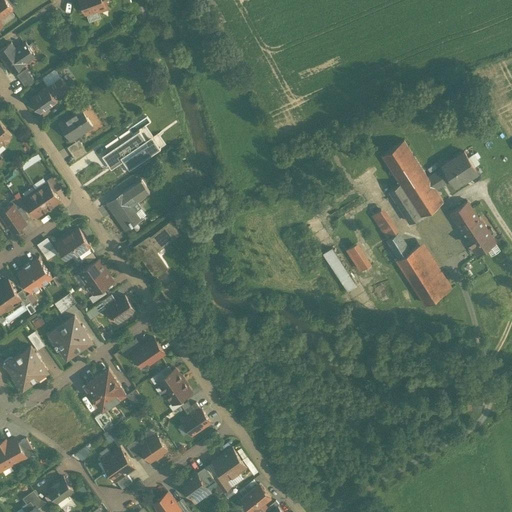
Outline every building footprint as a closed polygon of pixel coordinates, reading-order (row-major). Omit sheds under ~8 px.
[(0,17),(12,8),(5,0),(0,0),(0,25),(3,24),(0,20),(0,17)] [(81,0),(86,12),(98,8),(99,11),(106,8),(107,8),(107,7),(108,6),(105,0),(81,0)] [(26,42),(16,49),(11,42),(0,50),(0,52),(13,71),(25,62),(31,58),(28,54),(32,51),(26,42)] [(118,60),(124,71),(134,66),(128,56),(118,60)] [(27,67),(17,74),(26,87),(35,80),(27,67)] [(48,84),(30,96),(41,111),(58,99),(54,93),(67,84),(61,76),(48,85),(48,84)] [(71,103),(81,98),(77,90),(67,95),(71,103)] [(82,107),(60,121),(71,138),(93,124),(82,107)] [(11,135),(0,122),(0,143),(3,142),(5,142),(9,139),(9,136),(11,135)] [(79,138),(67,146),(75,158),(87,150),(79,138)] [(427,173),(404,138),(382,152),(400,180),(390,187),(392,192),(411,220),(443,199),(444,198),(436,186),(429,175),(427,173)] [(366,146),(342,161),(353,178),(377,163),(366,146)] [(464,149),(443,163),(444,165),(429,175),(436,186),(452,176),(456,183),(465,177),(464,175),(467,173),(469,176),(477,171),(478,171),(464,149)] [(26,166),(44,156),(41,151),(24,161),(26,166)] [(136,172),(118,184),(122,190),(123,191),(141,178),(136,172)] [(60,187),(52,175),(47,179),(48,181),(54,191),(60,187)] [(141,178),(123,191),(122,190),(106,202),(125,229),(143,216),(133,202),(150,190),(141,178)] [(54,191),(48,181),(36,189),(49,207),(60,199),(54,191)] [(36,189),(25,197),(31,207),(37,215),(49,207),(36,189)] [(25,197),(23,195),(18,199),(22,205),(26,211),(31,207),(25,197)] [(494,240),(467,198),(450,210),(477,251),(494,240)] [(17,209),(13,203),(0,212),(13,231),(26,222),(25,220),(17,209)] [(26,211),(22,205),(17,209),(25,220),(30,217),(26,211)] [(396,229),(381,206),(372,212),(387,235),(396,229)] [(150,238),(146,241),(144,239),(136,245),(155,273),(166,266),(155,250),(179,231),(171,220),(150,237),(150,238)] [(79,227),(57,242),(66,255),(77,248),(79,252),(91,244),(79,227)] [(398,230),(384,239),(393,253),(407,244),(398,230)] [(50,241),(41,248),(48,258),(57,251),(50,241)] [(370,261),(357,241),(347,248),(360,268),(370,261)] [(339,243),(328,249),(348,289),(359,284),(339,243)] [(446,288),(417,243),(410,248),(397,257),(406,271),(415,285),(417,288),(426,302),(446,288)] [(91,244),(79,252),(83,257),(94,249),(91,244)] [(407,244),(393,253),(396,257),(397,257),(410,248),(407,244)] [(474,267),(478,264),(473,256),(468,259),(474,267)] [(39,257),(30,262),(25,265),(26,266),(17,271),(22,278),(21,278),(22,278),(27,285),(26,285),(27,285),(31,291),(53,277),(48,270),(49,270),(48,270),(43,263),(44,263),(43,263),(39,257)] [(99,258),(79,271),(86,282),(107,268),(103,262),(103,263),(99,258)] [(107,268),(86,282),(94,293),(114,279),(110,274),(111,273),(107,268)] [(406,271),(388,277),(393,293),(415,285),(406,271)] [(63,282),(58,273),(53,277),(58,285),(63,282)] [(17,292),(8,279),(0,284),(0,309),(4,316),(5,315),(23,302),(24,302),(17,292)] [(172,281),(162,288),(170,299),(180,292),(172,281)] [(26,295),(22,289),(17,292),(24,302),(23,302),(25,305),(31,301),(26,295)] [(37,300),(31,291),(26,295),(31,301),(32,303),(37,300)] [(70,291),(55,302),(62,311),(76,301),(70,291)] [(125,294),(108,306),(108,307),(108,310),(110,313),(113,314),(118,321),(135,309),(125,294)] [(103,298),(95,304),(100,311),(108,306),(103,298)] [(75,314),(50,331),(67,356),(92,339),(85,330),(86,329),(82,324),(75,314)] [(46,344),(35,329),(28,334),(38,349),(46,344)] [(154,336),(133,350),(141,361),(140,365),(140,366),(141,367),(144,368),(146,368),(148,368),(148,367),(149,363),(165,352),(154,336)] [(31,344),(9,360),(8,364),(23,386),(48,369),(31,344)] [(125,344),(121,348),(124,353),(129,350),(125,344)] [(109,367),(86,383),(103,407),(125,392),(109,367)] [(165,374),(157,379),(158,380),(165,391),(183,378),(175,367),(165,374)] [(161,369),(150,377),(154,382),(158,380),(157,379),(165,374),(161,369)] [(183,378),(165,391),(172,402),(173,402),(180,397),(191,390),(183,378)] [(136,387),(127,394),(133,404),(143,397),(136,387)] [(484,391),(469,389),(467,407),(481,409),(484,391)] [(180,397),(173,402),(172,402),(169,404),(173,410),(184,402),(180,397)] [(196,401),(184,408),(189,416),(201,408),(196,401)] [(189,416),(183,420),(191,433),(211,420),(202,407),(201,408),(189,416)] [(104,409),(95,416),(102,426),(111,419),(104,409)] [(115,424),(106,431),(112,440),(117,436),(121,443),(126,439),(115,424)] [(140,444),(146,453),(151,460),(156,456),(157,458),(163,453),(162,452),(167,448),(156,433),(140,444)] [(18,441),(16,436),(7,441),(6,438),(1,441),(12,462),(25,455),(26,454),(18,441)] [(26,436),(18,441),(26,454),(25,455),(26,457),(35,452),(26,436)] [(140,444),(136,438),(127,445),(137,459),(146,453),(140,444)] [(0,468),(12,462),(1,441),(0,441),(0,468)] [(120,446),(102,458),(109,469),(128,456),(120,446)] [(232,446),(213,459),(221,471),(226,479),(227,478),(238,470),(239,470),(240,471),(246,466),(245,465),(246,465),(232,446)] [(128,456),(109,469),(116,479),(135,466),(128,456)] [(213,476),(205,465),(197,471),(207,486),(216,480),(213,476)] [(238,470),(227,478),(232,485),(243,477),(238,470)] [(197,471),(196,471),(182,481),(194,499),(200,494),(201,491),(207,487),(207,486),(197,471)] [(221,471),(213,476),(216,480),(224,491),(232,485),(227,478),(226,479),(221,471)] [(64,475),(49,486),(58,500),(73,489),(64,475)] [(259,482),(241,496),(254,511),(262,511),(265,510),(264,509),(265,509),(261,505),(271,496),(259,482)] [(176,511),(181,509),(168,491),(153,501),(161,511),(176,511)] [(276,499),(267,506),(271,511),(278,505),(280,503),(276,499)]
